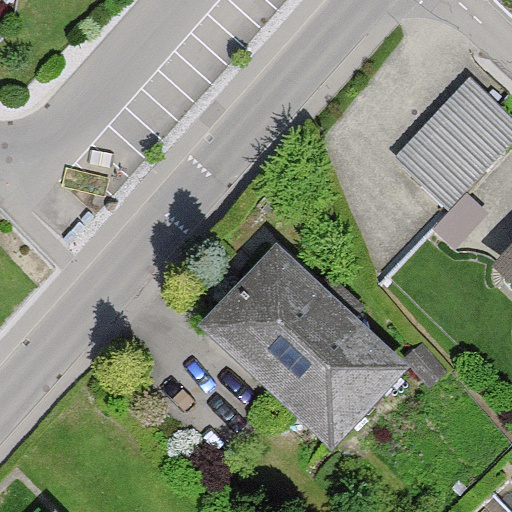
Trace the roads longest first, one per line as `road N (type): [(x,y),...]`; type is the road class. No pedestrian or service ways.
road 1 (unclassified): [(0,406),(363,0)]
road 2 (residential): [(176,0),(69,117),(30,141),(0,143)]
